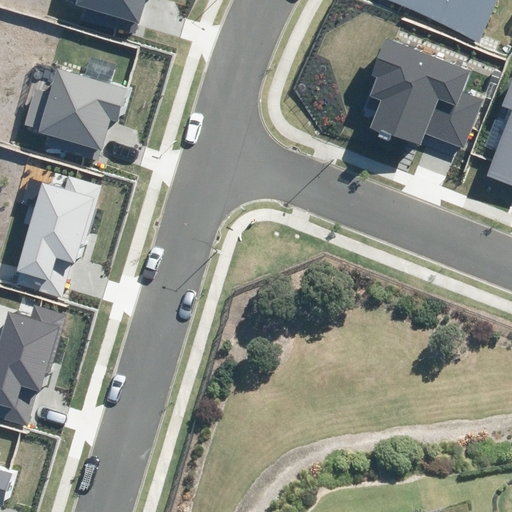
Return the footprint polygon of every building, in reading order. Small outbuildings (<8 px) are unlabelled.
[(82,18),(133,33),(135,24),(140,25),(146,0),(60,0),(85,8),(82,18)] [(383,0),(479,41),(497,0),(383,0)] [(425,134),(465,149),(484,100),(463,92),(471,71),(387,38),(373,74),(377,76),(370,96),(381,100),(371,126),(420,145),(425,134)] [(45,145),(99,159),(110,120),(118,123),(127,89),(57,70),(50,94),(35,90),(25,125),(40,130),(39,134),(48,136),(45,145)] [(511,79),(502,105),(511,108),(511,113),(488,176),(511,185),(511,79)] [(19,284),(62,297),(72,263),(75,264),(81,242),(85,243),(101,186),(70,177),(67,189),(42,181),(16,271),(22,273),(19,284)] [(0,344),(0,417),(27,425),(37,390),(40,391),(45,374),(49,375),(66,315),(36,307),(32,319),(9,312),(0,344)] [(0,506),(3,507),(13,475),(0,471),(0,506)]
